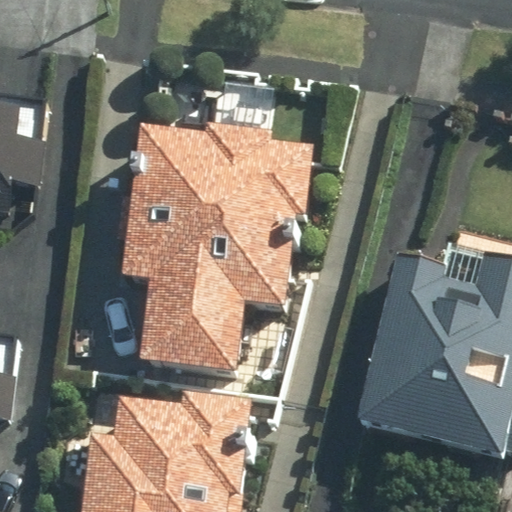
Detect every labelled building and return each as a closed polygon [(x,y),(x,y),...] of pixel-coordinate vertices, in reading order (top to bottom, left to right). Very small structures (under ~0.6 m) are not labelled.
[(0,87),(0,204),(47,209),(57,92),(0,87)] [(302,123),(231,115),(229,129),(168,123),(152,271),(174,273),(165,353),(265,364),(273,296),(308,299),(318,208),(331,210),(338,141),(301,137),(302,123)] [(511,249),(511,250),(505,276),(428,255),(387,412),(511,444),(511,249)] [(0,411),(26,414),(34,333),(0,329),(0,411)] [(257,511),(274,398),(208,389),(206,403),(146,395),(141,434),(119,431),(108,511),(257,511)]
